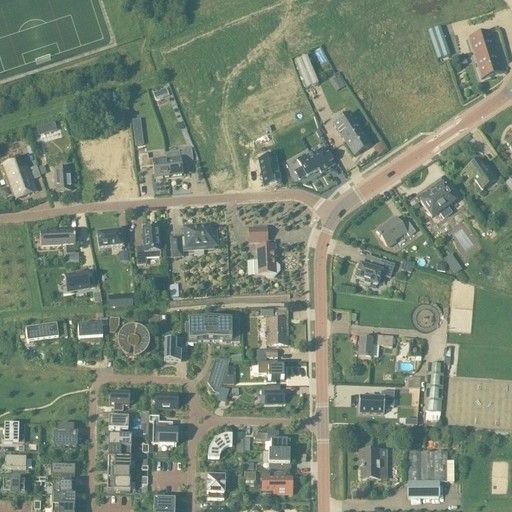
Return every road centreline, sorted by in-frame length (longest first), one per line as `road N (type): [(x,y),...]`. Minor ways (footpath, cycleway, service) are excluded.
road 1 (unclassified): [(0,218),(294,193),(337,213)]
road 2 (residential): [(192,399),(180,380),(98,381),(89,511)]
road 3 (tertiary): [(322,424),(320,256),(337,213)]
road 4 (tertiary): [(337,213),(511,89)]
